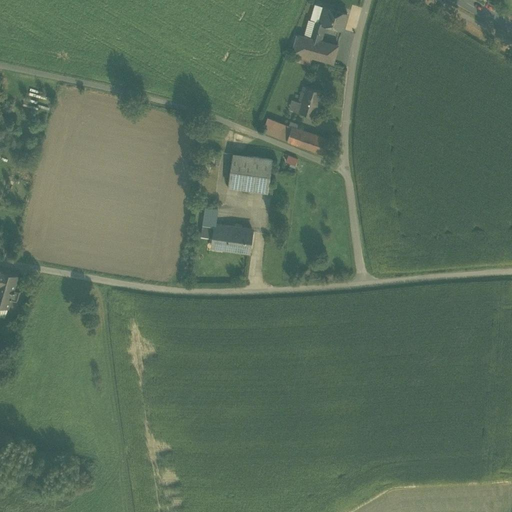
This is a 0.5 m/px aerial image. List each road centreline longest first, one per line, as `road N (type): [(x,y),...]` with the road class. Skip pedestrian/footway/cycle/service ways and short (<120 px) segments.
road 1 (unclassified): [(0,258),(182,295),(360,284)]
road 2 (unclassified): [(346,174),(165,101),(0,66)]
road 3 (unclassified): [(346,174),(350,68),(367,0)]
road 4 (unclassified): [(360,284),(511,273)]
